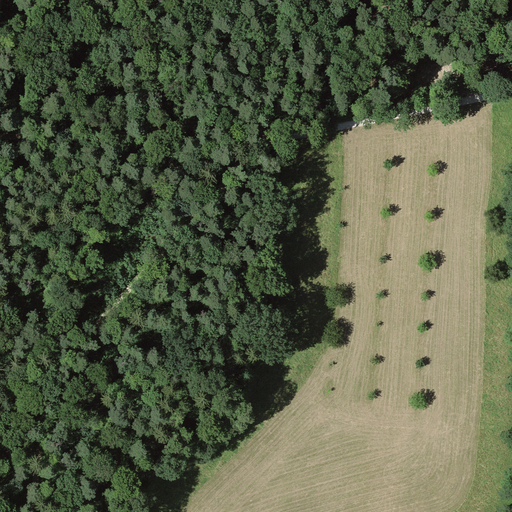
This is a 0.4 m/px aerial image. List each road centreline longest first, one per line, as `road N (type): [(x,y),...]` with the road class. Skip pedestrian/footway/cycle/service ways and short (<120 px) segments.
road 1 (track): [(511,90),(276,136),(192,123),(95,148),(0,135)]
road 2 (track): [(28,511),(52,384),(129,288),(276,136)]
